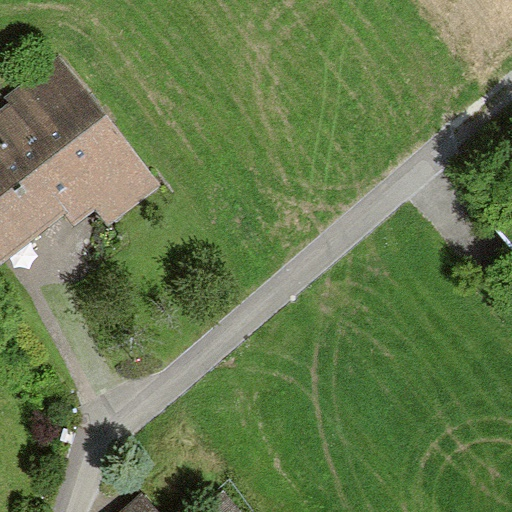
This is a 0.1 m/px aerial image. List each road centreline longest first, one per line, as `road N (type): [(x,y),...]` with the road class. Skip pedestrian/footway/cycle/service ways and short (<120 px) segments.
road 1 (residential): [(71,511),(93,442),(343,234)]
road 2 (track): [(343,234),(511,86)]
